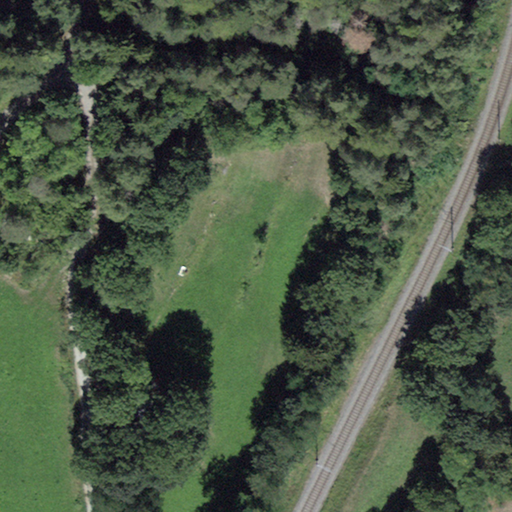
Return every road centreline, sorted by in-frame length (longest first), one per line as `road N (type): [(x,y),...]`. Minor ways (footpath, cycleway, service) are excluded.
road 1 (track): [(61,74),(87,91),(93,110),(87,225),(67,300),(91,511)]
road 2 (track): [(0,125),(61,74),(88,0)]
